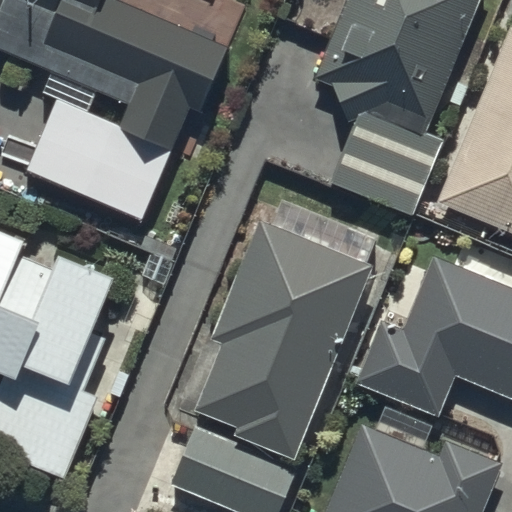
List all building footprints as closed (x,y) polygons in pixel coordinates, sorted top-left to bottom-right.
[(43,98),(54,102),(85,116),(95,92),(127,106),(117,129),(172,153),(189,114),(196,117),(227,45),(123,0),(0,0),(0,54),(52,77),(43,98)] [(342,0),(312,80),(332,88),(354,124),(331,184),(412,218),(441,140),(425,134),(478,0),(342,0)] [(511,27),(509,27),(436,204),(511,234),(511,27)] [(141,223),(172,153),(117,129),(85,116),(54,102),(37,142),(24,173),(141,223)] [(276,511),(375,267),(259,221),(208,347),(220,352),(193,420),(198,423),(170,490),(223,511),(276,511)] [(0,375),(3,377),(0,384),(0,448),(63,475),(99,390),(82,383),(106,326),(95,321),(114,275),(56,251),(49,269),(17,255),(23,242),(0,232),(0,375)] [(378,318),(351,382),(435,416),(452,373),(511,396),(511,267),(461,247),(453,267),(435,259),(406,329),(378,318)] [(441,456),(359,425),(326,511),(479,511),(499,461),(447,441),(441,456)]
